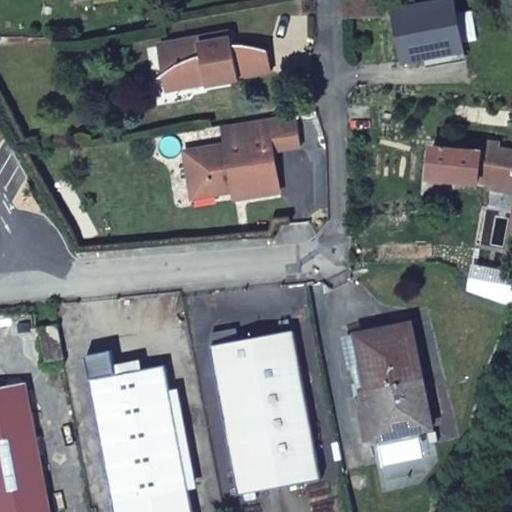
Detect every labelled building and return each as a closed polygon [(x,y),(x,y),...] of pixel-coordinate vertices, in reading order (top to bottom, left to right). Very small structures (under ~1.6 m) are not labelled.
[(381,0),(344,0),(345,18),(382,18),(381,0)] [(463,41),(454,0),(397,13),(407,61),(423,57),(422,50),(463,41)] [(236,37),(204,41),(204,47),(236,43),(236,37)] [(165,47),(168,74),(181,69),(186,82),(210,78),(275,70),(273,51),(238,51),(236,43),(204,47),(204,41),(165,47)] [(168,74),(170,84),(186,82),(181,69),(168,74)] [(303,146),(297,115),(223,127),(227,146),(186,153),(191,186),(213,182),(215,195),(235,192),(243,190),(244,197),(281,190),(274,151),(303,146)] [(493,191),(511,193),(511,151),(499,149),(499,155),(434,149),(431,181),(493,187),(493,191)] [(193,198),(215,195),(213,182),(191,186),(193,198)] [(432,210),(433,199),(429,199),(423,201),(422,206),(432,210)] [(511,225),(504,273),(501,289),(511,290),(511,225)] [(492,287),(501,289),(504,273),(495,271),(492,287)] [(216,347),(213,348),(240,496),(321,481),(293,333),(235,344),(229,310),(210,314),(216,347)] [(354,338),(374,440),(433,429),(412,327),(354,338)] [(67,359),(61,329),(42,332),(48,362),(67,359)] [(195,511),(192,489),(169,366),(91,381),(115,511),(195,511)] [(0,511),(51,511),(27,384),(0,389),(0,511)]
